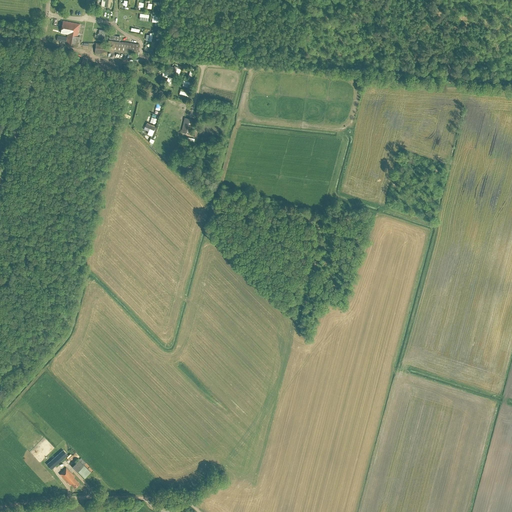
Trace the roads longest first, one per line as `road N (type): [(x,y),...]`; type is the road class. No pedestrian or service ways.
road 1 (track): [(199,511),(153,497),(0,507)]
road 2 (unclassified): [(0,186),(48,0)]
